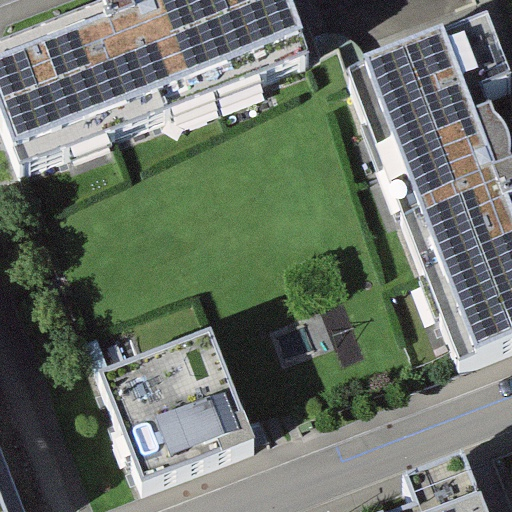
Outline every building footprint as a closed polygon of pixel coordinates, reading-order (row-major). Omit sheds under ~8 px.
[(145,0),(0,56),(0,126),(23,186),(313,74),(283,0),(145,0)] [(511,357),(511,173),(485,104),(511,93),(511,88),(491,33),(345,89),(457,378),(511,357)] [(96,387),(139,500),(258,455),(215,342),(96,387)] [(0,511),(21,511),(0,456),(0,511)] [(401,489),(410,511),(479,511),(462,465),(401,489)]
